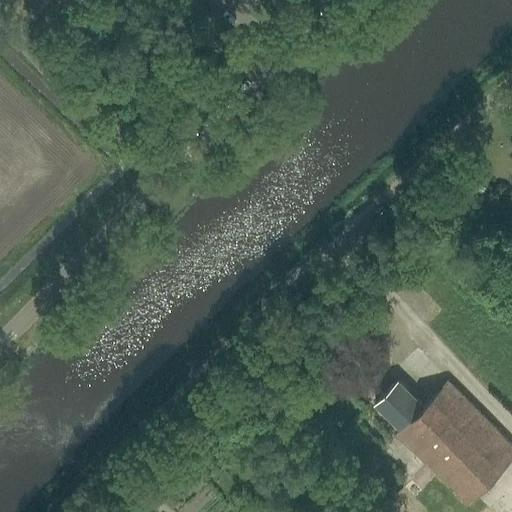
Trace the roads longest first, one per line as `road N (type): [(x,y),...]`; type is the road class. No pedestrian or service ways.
road 1 (tertiary): [(107,511),(511,98)]
road 2 (unclassified): [(0,346),(291,63)]
